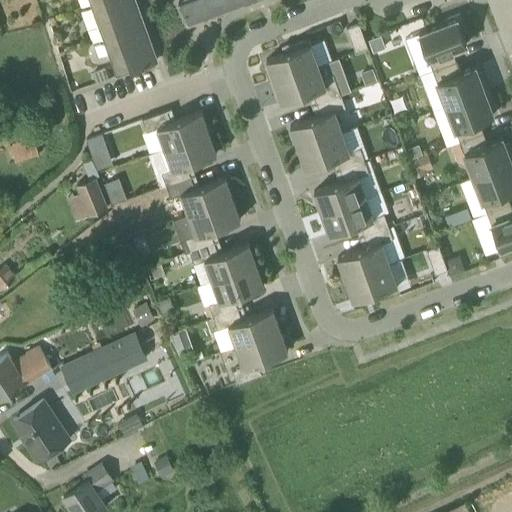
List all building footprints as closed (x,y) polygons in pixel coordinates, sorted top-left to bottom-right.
[(103,39),(144,24),(135,0),(99,0),(91,3),(103,39)] [(179,0),(188,23),(225,9),(221,0),(179,0)] [(221,0),(225,9),(248,0),(221,0)] [(433,69),(457,60),(453,49),(467,43),(462,30),(466,28),(460,13),(448,18),(449,21),(419,33),(433,69)] [(356,51),(368,46),(360,22),(348,26),(356,51)] [(103,39),(117,76),(157,61),(144,24),(103,39)] [(382,35),(370,40),(375,53),(387,48),(382,35)] [(275,80),(319,64),(309,38),(289,45),(286,46),(287,51),(267,58),(275,80)] [(461,71),(457,60),(433,69),(447,104),(489,88),(482,71),(478,73),(476,66),(461,71)] [(323,76),(319,64),(275,80),(283,101),(313,90),(317,101),(312,103),(312,104),(341,93),(334,71),(323,76)] [(377,79),(373,66),(361,71),(365,83),(377,79)] [(105,67),(93,71),(97,82),(109,77),(105,67)] [(460,140),(484,131),(480,120),(494,114),(491,107),(495,105),(489,88),(447,104),(460,140)] [(346,105),(341,93),(312,104),(313,104),(318,103),(322,113),(291,124),(299,146),(342,130),(335,109),(346,105)] [(147,131),(158,127),(165,147),(209,131),(202,110),(171,121),(168,110),(172,109),(172,107),(143,118),(147,131)] [(350,150),(342,130),(299,146),(307,167),(337,156),(341,167),(336,169),(365,159),(361,146),(350,150)] [(162,171),(167,184),(196,173),(191,174),(187,164),(217,153),(209,131),(165,147),(172,167),(162,171)] [(488,142),(484,131),(460,140),(474,175),(511,160),(511,150),(509,142),(505,144),(503,137),(488,142)] [(102,132),(86,137),(89,145),(104,140),(102,132)] [(38,152),(33,135),(11,142),(17,160),(38,152)] [(419,143),(406,148),(411,158),(424,153),(419,143)] [(96,175),(99,174),(92,158),(84,161),(90,178),(76,183),(89,213),(108,205),(96,175)] [(370,171),(365,159),(336,169),(336,170),(341,168),(345,179),(315,190),(322,211),(366,196),(359,175),(370,171)] [(487,211),(511,202),(507,191),(511,188),(511,160),(474,175),(487,211)] [(195,187),(191,176),(196,174),(196,173),(167,184),(171,196),(182,192),(189,213),(233,197),(226,176),(195,187)] [(112,202),(127,196),(120,175),(104,181),(112,202)] [(374,216),(366,196),(322,211),(330,233),(361,222),(365,233),(360,235),(389,225),(384,212),(374,216)] [(214,241),(210,230),(241,219),(233,197),(189,213),(197,233),(186,237),(191,250),(214,241)] [(511,204),(511,202),(487,211),(501,247),(511,243),(511,204)] [(393,237),(389,225),(360,235),(360,236),(365,234),(369,245),(339,256),(346,277),(390,262),(383,241),(393,237)] [(219,253),(214,241),(191,250),(195,262),(206,258),(213,279),(257,263),(249,242),(219,253)] [(436,272),(448,268),(439,244),(427,248),(436,272)] [(458,253),(446,258),(451,272),(464,267),(458,253)] [(0,289),(0,288),(16,274),(6,262),(0,266),(0,289),(0,290),(0,289)] [(376,296),(400,288),(390,262),(346,277),(354,299),(374,292),(376,296)] [(238,306),(234,295),(265,284),(257,263),(213,279),(221,299),(210,303),(214,315),(243,305),(243,304),(238,306)] [(146,301),(133,307),(141,324),(154,317),(146,301)] [(242,318),(239,307),(243,306),(243,305),(214,315),(219,328),(229,324),(237,344),(281,329),(273,307),(242,318)] [(262,372),(258,361),(288,350),(281,329),(237,344),(244,365),(233,369),(238,381),(267,371),(267,370),(262,372)] [(74,389),(147,355),(136,332),(63,365),(74,389)] [(52,367),(38,345),(14,360),(8,352),(0,357),(0,398),(27,381),(27,382),(52,367)] [(164,399),(183,391),(171,365),(152,373),(164,399)] [(30,445),(39,459),(72,437),(45,397),(15,417),(32,444),(30,445)] [(167,455),(154,460),(161,476),(174,471),(167,455)] [(74,511),(97,511),(105,507),(94,490),(111,479),(102,464),(84,476),(87,479),(63,495),(74,511)] [(470,511),(466,501),(448,509),(448,511),(470,511)]
